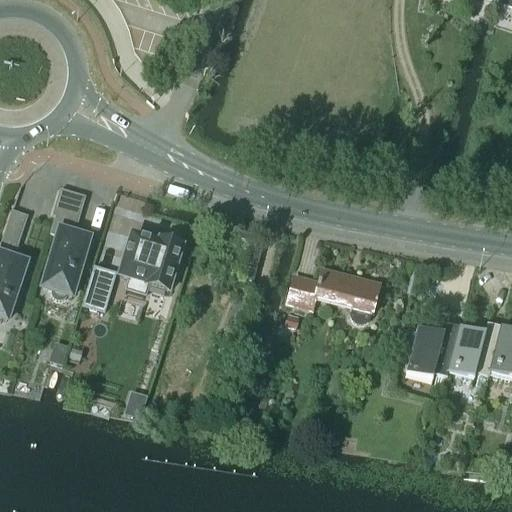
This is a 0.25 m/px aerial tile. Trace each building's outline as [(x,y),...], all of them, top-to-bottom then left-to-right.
[(511,0),(476,0),(511,11),(511,0)] [(77,228),(85,201),(59,194),(51,220),(54,221),(49,239),(58,241),(42,293),(52,296),(51,299),(52,303),(55,305),(58,306),(61,306),(64,304),(66,300),(71,302),(88,244),(71,239),(74,227),(77,228)] [(17,253),(27,221),(11,215),(0,248),(0,326),(1,324),(6,325),(25,268),(8,263),(12,251),(17,253)] [(131,240),(118,281),(128,284),(125,294),(144,300),(147,291),(167,297),(180,255),(181,252),(176,251),(178,246),(165,242),(163,247),(159,246),(158,249),(134,241),(131,240)] [(252,287),(260,254),(236,248),(228,281),(252,287)] [(116,277),(93,270),(80,312),(103,318),(116,277)] [(291,281),(284,311),(294,313),(293,317),(304,320),(305,316),(312,318),(315,306),(351,315),(349,321),(351,326),(355,330),(360,331),(365,329),(368,325),(369,320),(371,320),(379,291),(353,284),(348,283),(319,276),(316,287),(291,281)] [(242,342),(258,302),(240,295),(224,335),(242,342)] [(446,378),(457,333),(446,330),(443,340),(417,333),(407,370),(405,378),(432,385),(433,380),(445,383),(447,378),(446,378)] [(488,378),(500,333),(488,330),(485,340),(457,333),(446,378),(447,378),(472,385),(474,380),(486,383),(488,377),(488,378)] [(511,336),(500,333),(488,378),(488,377),(487,381),(511,387),(511,336)] [(253,405),(250,423),(263,425),(266,407),(253,405)]
